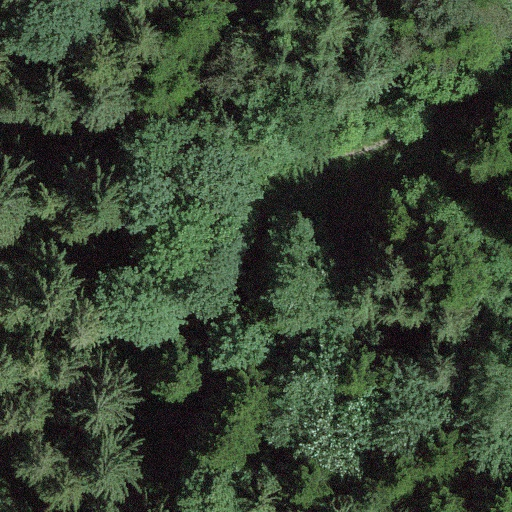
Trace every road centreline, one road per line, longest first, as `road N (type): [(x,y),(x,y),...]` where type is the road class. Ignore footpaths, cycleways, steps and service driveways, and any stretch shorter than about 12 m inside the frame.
road 1 (track): [(223,511),(371,165),(511,40)]
road 2 (track): [(0,116),(141,112),(259,131),(371,165)]
